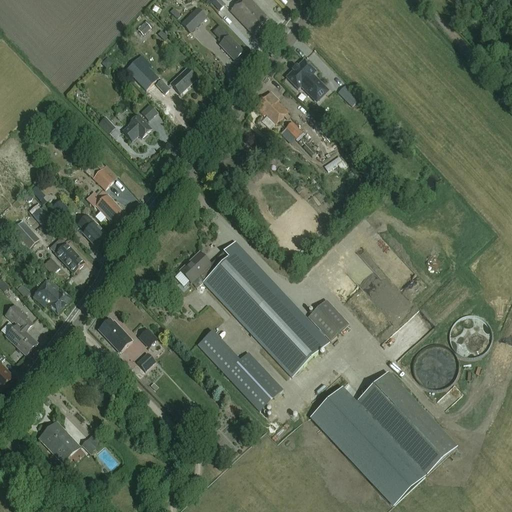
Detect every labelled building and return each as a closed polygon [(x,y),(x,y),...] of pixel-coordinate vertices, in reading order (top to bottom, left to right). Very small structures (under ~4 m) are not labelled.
[(219,13),(225,8),(217,0),(210,0),(209,1),(219,13)] [(254,35),(267,23),(265,21),(267,19),(248,0),(244,0),(230,14),(250,35),(252,33),(254,35)] [(191,36),(207,20),(197,11),(181,26),(191,36)] [(144,38),(151,31),(146,25),(138,32),(144,38)] [(220,29),(214,35),(223,44),(219,47),(235,64),(236,63),(238,63),(240,61),(240,59),(244,55),(229,38),(220,29)] [(109,69),(114,64),(109,59),(104,64),(109,69)] [(139,61),(127,73),(145,92),(158,81),(139,61)] [(301,90),(316,106),(329,93),(314,77),(317,75),(305,62),(286,80),(298,93),(301,90)] [(197,83),(187,72),(171,87),(180,98),(197,83)] [(165,97),(170,92),(161,82),(155,87),(165,97)] [(351,109),(359,102),(345,88),(338,95),(351,109)] [(276,128),(288,115),(278,104),(279,103),(271,95),(259,107),(260,107),(256,111),(264,119),(265,117),(276,128)] [(150,108),(141,116),(149,124),(158,116),(150,108)] [(123,135),(132,144),(139,138),(142,142),(152,133),(138,119),(129,128),(130,129),(123,135)] [(109,136),(115,130),(105,120),(98,127),(108,137),(109,136)] [(295,142),(299,139),(302,136),(292,125),(285,132),(295,142)] [(353,152),(364,143),(356,135),(346,144),(353,152)] [(105,193),(118,182),(107,170),(94,182),(105,193)] [(37,187),(32,192),(45,206),(50,201),(37,187)] [(79,193),(75,188),(71,192),(75,197),(79,193)] [(107,199),(104,195),(99,200),(94,195),(87,202),(94,211),(96,209),(101,215),(112,227),(124,216),(108,198),(107,199)] [(30,202),(39,211),(33,217),(45,229),(55,220),(44,209),(34,198),(30,202)] [(60,204),(54,198),(46,206),(62,224),(72,215),(61,203),(60,204)] [(85,220),(78,226),(85,234),(83,237),(95,250),(96,249),(98,249),(100,247),(101,245),(107,239),(95,225),(92,228),(85,220)] [(30,250),(39,242),(23,224),(14,232),(30,250)] [(229,261),(203,285),(244,328),(281,294),(235,245),(224,255),(229,261)] [(74,277),(85,266),(66,247),(55,257),(74,277)] [(200,255),(180,273),(191,286),(195,283),(200,288),(203,285),(229,261),(224,255),(211,267),(200,255)] [(53,273),(60,271),(58,261),(50,263),(53,273)] [(66,311),(72,304),(49,283),(44,289),(42,287),(38,291),(40,293),(33,300),(45,312),(47,310),(58,319),(66,311)] [(26,302),(30,297),(22,289),(18,293),(26,302)] [(281,294),(244,328),(292,380),(329,345),(323,339),(319,334),(281,294)] [(326,303),(308,320),(320,333),(319,334),(323,339),(325,338),(331,344),(349,327),(326,303)] [(26,359),(38,347),(26,335),(33,328),(21,316),(22,315),(15,308),(6,318),(13,325),(14,324),(18,328),(6,340),(26,359)] [(459,319),(453,354),(484,359),(490,324),(459,319)] [(114,325),(112,326),(109,323),(99,333),(120,355),(132,344),(114,325)] [(150,350),(159,342),(149,331),(140,340),(150,350)] [(240,363),(213,334),(197,348),(259,415),(284,392),(249,355),(240,363)] [(146,375),(156,366),(148,357),(137,366),(146,375)] [(0,392),(1,394),(15,381),(0,366),(0,392)] [(358,404),(428,479),(457,451),(388,376),(358,404)] [(85,457),(80,451),(56,425),(39,441),(63,467),(65,469),(73,462),(76,465),(85,457)] [(90,457),(96,452),(88,443),(82,448),(90,457)]
